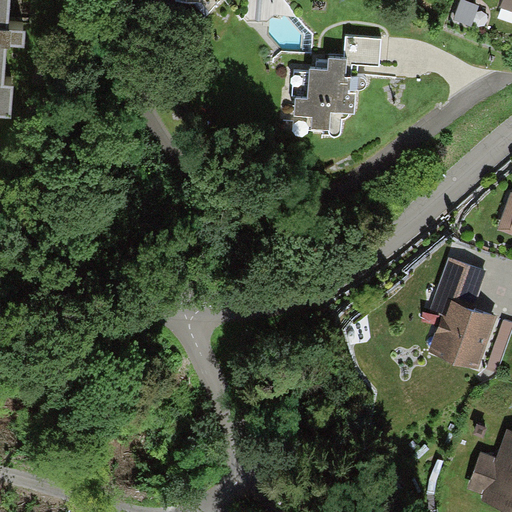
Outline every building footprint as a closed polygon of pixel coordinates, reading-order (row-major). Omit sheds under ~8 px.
[(5,0),(0,0),(0,102),(8,103),(10,74),(0,73),(0,71),(3,33),(21,34),(22,15),(5,14),(5,0)] [(198,0),(201,1),(208,11),(224,0),(198,0)] [(511,0),(503,0),(502,5),(511,8),(511,0)] [(379,65),(381,38),(347,35),(345,54),(329,53),(328,65),(311,63),(310,72),(296,71),(294,92),(297,92),(296,109),(313,110),(312,122),(331,123),(330,132),(331,134),(333,136),(337,136),(340,135),(341,132),(341,119),(344,119),(347,117),(349,114),(350,110),(354,110),(356,85),(359,86),(363,86),(365,84),(366,80),(365,77),(363,74),(361,72),(357,72),(358,63),(379,65)] [(511,192),(500,224),(511,228),(511,192)] [(488,266),(449,252),(429,309),(441,313),(429,346),(479,364),(498,309),(476,301),(488,266)] [(511,331),(511,320),(504,317),(487,367),(498,371),(511,331)] [(484,498),(511,507),(511,421),(501,454),(478,446),(466,483),(486,490),(484,498)]
